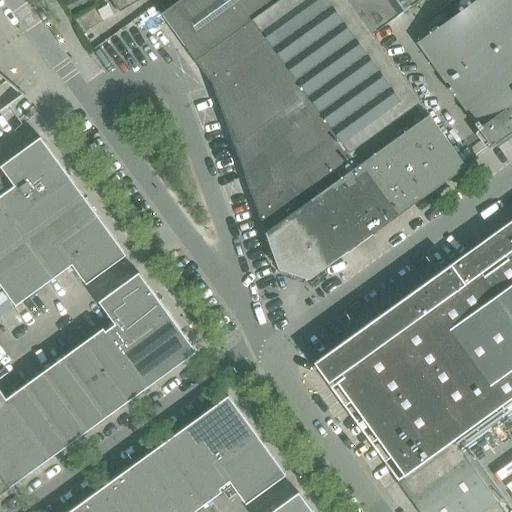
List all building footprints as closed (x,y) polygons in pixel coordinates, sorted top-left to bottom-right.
[(120,12),(140,0),(113,0),(119,11),(118,12),(119,12),(120,12)] [(372,35),(420,0),(181,0),(162,14),(196,61),(255,18),(316,103),(372,181),(397,216),(466,167),(429,115),(425,119),(415,106),(420,102),(372,35)] [(511,0),(479,0),(418,45),(448,87),(447,88),(454,98),(456,97),(485,138),(492,148),(511,133),(511,0)] [(255,18),(196,61),(212,84),(239,158),(316,103),(255,18)] [(24,95),(0,74),(0,112),(23,96),(24,95)] [(397,216),(372,181),(316,103),(239,158),(279,269),(310,280),(397,216)] [(69,177),(41,138),(0,167),(14,186),(29,207),(69,177)] [(0,201),(28,240),(85,198),(69,177),(29,207),(14,186),(0,197),(0,201)] [(58,246),(98,216),(85,198),(28,240),(55,278),(72,266),(58,246)] [(0,259),(28,240),(0,201),(0,259)] [(126,256),(98,216),(58,246),(72,266),(86,285),(126,256)] [(456,445),(511,403),(511,220),(490,236),(507,260),(503,263),(484,276),(467,253),(457,260),(314,363),(315,364),(329,383),(342,374),(412,472),(414,474),(456,445)] [(55,278),(28,240),(0,259),(0,285),(16,307),(55,278)] [(168,313),(139,273),(99,302),(115,325),(127,342),(168,313)] [(196,352),(168,313),(127,342),(115,325),(106,332),(147,388),(196,352)] [(147,388),(106,332),(104,329),(83,344),(126,403),(147,388)] [(126,403),(83,344),(64,358),(107,417),(126,403)] [(107,417),(64,358),(45,372),(88,431),(107,417)] [(88,431),(45,372),(25,386),(68,445),(88,431)] [(25,386),(7,399),(6,400),(49,459),(68,445),(25,386)] [(49,459),(6,400),(7,399),(0,390),(0,471),(11,487),(49,459)] [(216,466),(257,436),(229,396),(179,432),(220,489),(229,483),(216,466)] [(220,489),(179,432),(157,448),(201,508),(222,492),(220,489)] [(286,475),(257,436),(216,466),(229,483),(230,482),(246,505),(286,475)] [(504,511),(456,445),(414,474),(412,472),(399,481),(413,500),(421,511),(504,511)] [(194,511),(201,508),(157,448),(138,462),(174,511),(194,511)] [(174,511),(138,462),(119,476),(144,511),(174,511)] [(0,494),(11,487),(0,471),(0,494)] [(144,511),(119,476),(99,490),(115,511),(144,511)] [(115,511),(99,490),(81,503),(87,511),(115,511)] [(312,511),(299,493),(272,511),(312,511)] [(87,511),(81,503),(68,511),(87,511)]
